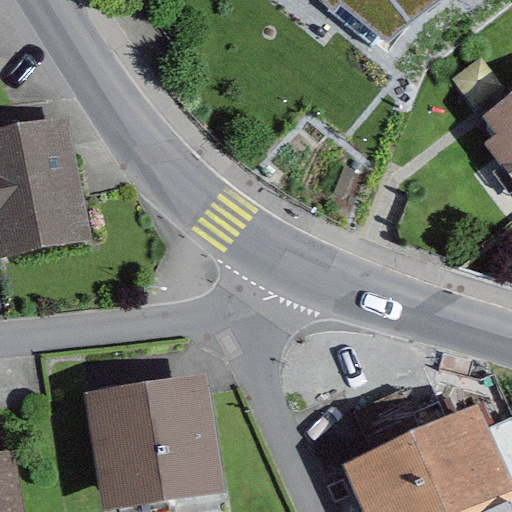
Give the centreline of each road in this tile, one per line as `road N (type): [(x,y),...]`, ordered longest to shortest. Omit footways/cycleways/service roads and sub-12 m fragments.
road 1 (tertiary): [(299,269),(221,220),(167,172),(46,0)]
road 2 (residential): [(227,314),(0,338)]
road 3 (tertiary): [(511,340),(299,269)]
road 4 (residential): [(227,314),(317,511)]
